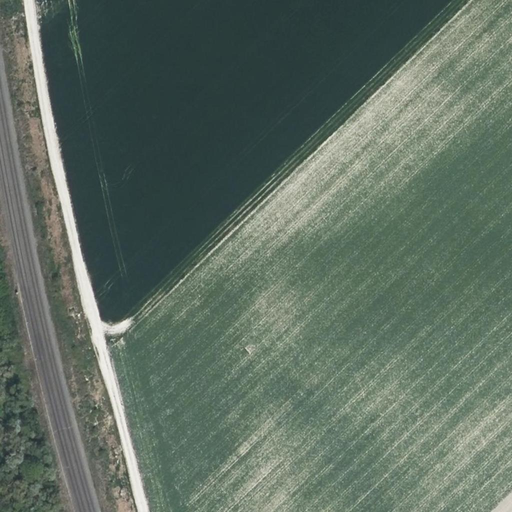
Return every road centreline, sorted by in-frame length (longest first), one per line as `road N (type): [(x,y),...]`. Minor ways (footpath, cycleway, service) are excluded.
road 1 (track): [(30,0),(75,240),(147,511)]
road 2 (track): [(104,344),(460,0)]
